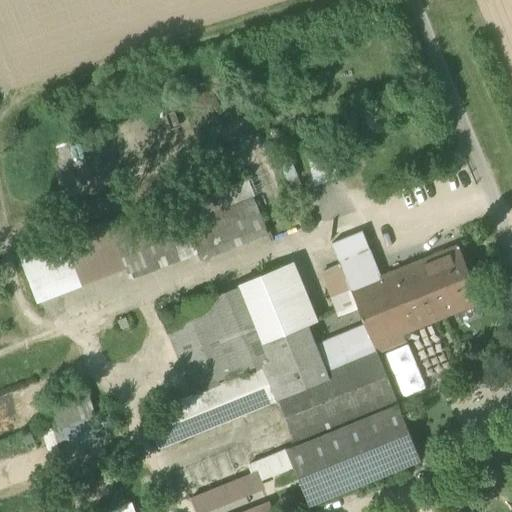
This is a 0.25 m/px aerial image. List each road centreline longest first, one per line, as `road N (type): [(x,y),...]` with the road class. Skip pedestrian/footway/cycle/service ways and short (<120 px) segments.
road 1 (residential): [(412,0),(511,236)]
road 2 (unknown): [(328,244),(490,186)]
